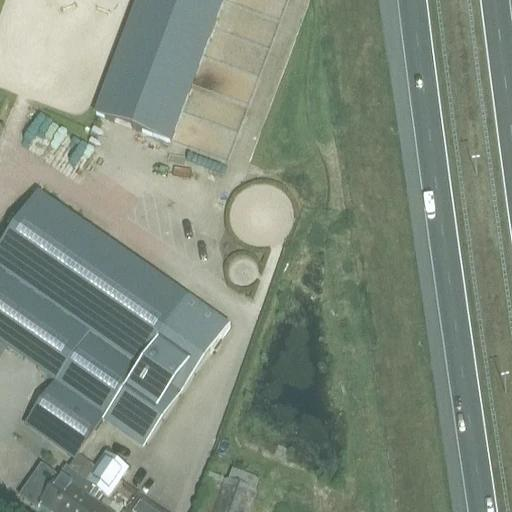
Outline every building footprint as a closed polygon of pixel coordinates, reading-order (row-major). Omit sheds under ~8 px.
[(138,0),(95,115),(106,119),(170,143),(223,0),(138,0)] [(48,104),(32,130),(49,141),(65,115),(48,104)] [(71,125),(50,146),(67,162),(71,158),(105,191),(128,169),(104,145),(97,152),(71,125)] [(230,325),(39,193),(0,249),(0,343),(57,383),(28,424),(76,457),(78,456),(105,416),(138,439),(202,347),(211,353),(230,325)] [(260,247),(241,246),(240,267),(260,268),(260,247)] [(88,443),(80,456),(96,467),(104,454),(88,443)] [(35,509),(40,503),(52,511),(106,511),(95,503),(102,494),(107,498),(128,469),(107,454),(96,469),(87,482),(68,469),(65,467),(56,480),(40,468),(19,497),(35,509)] [(96,469),(78,456),(76,457),(68,469),(87,482),(96,469)] [(247,511),(259,480),(231,471),(228,481),(226,480),(225,482),(223,481),(223,480),(209,475),(199,502),(207,504),(203,511),(247,511)] [(159,511),(174,511),(178,508),(151,488),(142,499),(159,511)]
